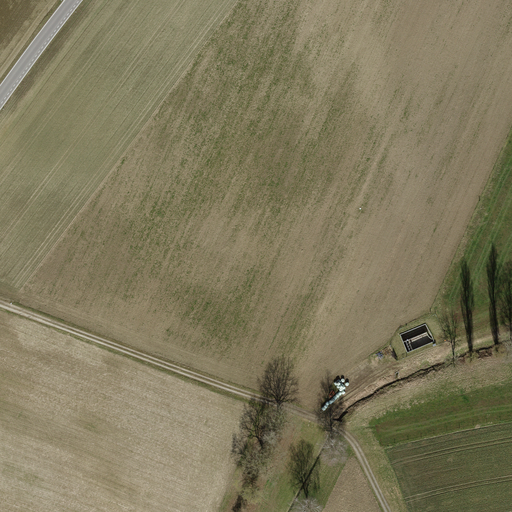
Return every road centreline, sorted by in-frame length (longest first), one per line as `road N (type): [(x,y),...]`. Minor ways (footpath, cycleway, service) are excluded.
road 1 (track): [(0,300),(320,420)]
road 2 (track): [(320,420),(362,382),(449,346)]
road 3 (tertiary): [(0,100),(73,0)]
